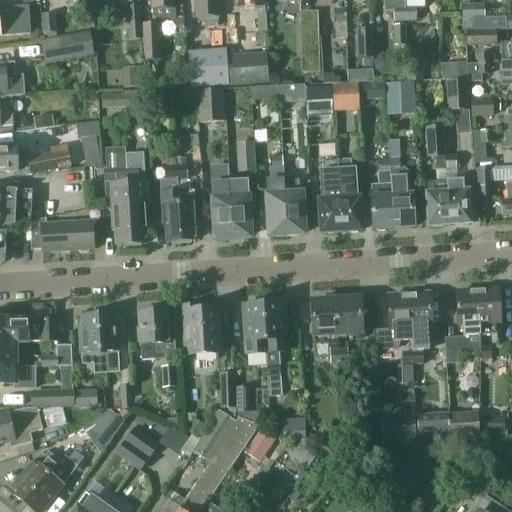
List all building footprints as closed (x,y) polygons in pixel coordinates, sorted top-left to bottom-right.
[(220,16),(220,17),(217,17),(217,0),(196,0),(196,5),(183,5),(185,33),(198,33),(199,23),(205,23),(206,43),(227,42),(226,27),(226,15),(220,16)] [(384,0),(385,12),(394,12),(394,10),(404,10),(404,0),(384,0)] [(0,38),(31,36),(29,7),(0,9),(0,38)] [(461,33),(465,33),(473,33),(473,20),(472,7),(462,8),(462,20),(469,20),(469,23),(461,24),(461,33)] [(473,20),(473,33),(491,32),(490,19),(483,20),(483,7),(472,7),(473,20)] [(139,8),(127,9),(129,24),(141,23),(139,8)] [(404,10),(405,22),(415,22),(415,9),(404,10)] [(405,22),(404,10),(394,10),(394,12),(395,22),(405,22)] [(334,11),(335,24),(335,40),(347,39),(346,24),(345,11),(334,11)] [(300,14),(301,38),(318,37),(316,13),(300,14)] [(54,16),(42,17),(44,35),(56,34),(54,16)] [(159,25),(143,26),(146,61),(161,61),(159,25)] [(404,25),(391,25),(392,46),(405,45),(404,25)] [(371,58),(369,29),(352,30),(354,59),(371,58)] [(491,32),(473,33),(465,33),(466,47),(495,46),(494,32),(491,32)] [(40,43),(44,66),(94,56),(89,33),(40,43)] [(501,64),(511,63),(511,43),(501,44),(501,64)] [(226,56),(226,51),(190,54),(192,88),(229,85),(226,56)] [(229,85),(266,82),(264,53),(226,56),(229,85)] [(422,54),(407,54),(408,83),(423,82),(422,54)] [(399,60),(394,55),(380,55),(375,61),(375,68),(381,73),(395,73),(400,68),(399,60)] [(489,56),(477,56),(477,66),(489,65),(489,56)] [(3,64),(3,65),(0,65),(0,92),(5,92),(4,79),(16,78),(14,63),(3,64)] [(504,81),(504,80),(511,80),(511,63),(501,64),(502,81),(504,81)] [(489,65),(477,66),(478,76),(490,75),(489,65)] [(144,87),(142,66),(123,68),(124,88),(144,87)] [(467,109),(467,99),(465,79),(442,80),(444,110),(467,109)] [(357,84),(331,85),(332,111),(358,110),(357,84)] [(386,86),(387,111),(415,109),(414,84),(386,86)] [(361,101),(385,100),(384,85),(360,87),(361,101)] [(306,87),(307,117),(331,116),(330,86),(306,87)] [(277,87),(250,89),(251,102),(278,100),(277,87)] [(295,88),(296,104),(305,104),(304,87),(295,88)] [(122,92),(123,108),(138,107),(137,91),(122,92)] [(223,91),(198,93),(200,125),(224,124),(223,91)] [(123,108),(122,92),(102,92),(103,109),(123,108)] [(490,101),(471,102),(471,117),(491,117),(490,101)] [(0,127),(12,127),(10,104),(0,104),(0,127)] [(35,131),(48,129),(54,127),(52,116),(33,119),(35,131)] [(511,117),(503,117),(504,134),(511,133),(511,117)] [(98,123),(77,126),(78,138),(99,136),(98,123)] [(442,128),(425,130),(427,160),(444,158),(442,128)] [(493,144),(492,133),(480,133),(481,144),(493,144)] [(254,170),(252,143),(234,144),(235,171),(254,170)] [(27,152),(16,152),(16,148),(0,148),(0,174),(31,173),(31,174),(70,166),(67,147),(50,150),(51,155),(28,159),(27,152)] [(284,182),(283,170),(282,158),(278,158),(278,151),(271,151),(272,157),(269,157),(270,180),(268,180),(269,198),(268,199),(270,237),(287,236),(284,182)] [(338,164),(342,232),(349,232),(350,234),(357,234),(359,231),(362,231),(360,200),(358,200),(356,200),(354,177),(352,177),(351,160),(338,161),(338,164)] [(323,178),(323,191),(324,203),(322,203),(320,204),(322,233),(324,233),(326,235),(333,235),(335,233),(342,232),(338,164),(338,161),(323,162),(324,178),(323,178)] [(408,198),(407,186),(406,176),(401,174),(400,161),(390,162),(394,229),(401,229),(402,232),(409,231),(411,228),(414,228),(412,197),(408,198)] [(387,230),(394,229),(390,162),(379,163),(380,174),(378,174),(379,186),(371,186),(374,230),(377,230),(378,233),(385,233),(387,230)] [(186,167),(176,168),(177,182),(187,181),(186,167)] [(177,180),(176,168),(166,169),(167,181),(177,180)] [(488,170),(475,171),(475,179),(477,179),(478,189),(490,189),(489,180),(489,179),(488,170)] [(131,249),(126,171),(117,172),(117,186),(112,186),(112,198),(113,208),(112,209),(113,227),(116,226),(117,247),(122,247),(123,249),(131,249)] [(136,171),(126,171),(131,249),(139,248),(141,245),(142,245),(145,245),(144,225),(147,224),(146,207),(144,206),(143,184),(137,185),(136,171)] [(173,246),(181,246),(178,194),(177,182),(177,180),(167,181),(160,181),(160,190),(163,223),(166,224),(167,244),(171,243),(172,245),(173,246)] [(284,182),(287,236),(304,235),(301,196),(300,196),(299,181),(284,182)] [(457,228),(467,228),(467,225),(470,225),(468,194),(464,194),(463,182),(447,183),(449,226),(457,226),(457,228)] [(443,226),(449,226),(447,183),(431,184),(432,196),(428,197),(430,227),(432,227),(432,230),(443,229),(443,226)] [(233,239),(230,186),(230,185),(214,186),(215,202),(214,202),(217,240),(233,239)] [(245,185),(230,186),(233,239),(250,238),(248,200),(247,200),(245,185)] [(490,199),(490,189),(478,189),(478,199),(490,199)] [(0,227),(3,228),(30,223),(31,191),(4,191),(4,190),(0,190),(0,227)] [(178,194),(181,246),(190,245),(191,242),(195,242),(194,222),(197,221),(196,204),(195,204),(194,193),(178,194)] [(511,202),(507,203),(503,203),(504,216),(511,216),(511,202)] [(94,249),(92,223),(46,226),(46,219),(31,223),(31,251),(42,250),(42,252),(58,251),(58,253),(59,253),(59,252),(69,252),(70,252),(70,251),(77,250),(81,254),(88,253),(91,249),(94,249)] [(498,292),(477,293),(480,337),(497,336),(496,324),(500,324),(498,292)] [(480,337),(477,293),(457,294),(459,326),(463,326),(463,338),(480,337)] [(429,296),(408,297),(411,342),(412,342),(412,352),(428,351),(428,341),(427,328),(431,327),(429,296)] [(411,342),(408,297),(388,298),(389,330),(393,330),(394,343),(411,342)] [(360,300),(335,302),(337,335),(361,334),(360,300)] [(313,337),(337,335),(335,302),(312,303),(311,305),(313,337)] [(283,353),(282,341),(282,334),(286,334),(284,305),(264,306),(267,355),(268,367),(270,399),(282,398),(281,378),(279,353),(283,353)] [(244,307),(247,336),(247,356),(267,355),(264,306),(244,307)] [(156,357),(169,356),(176,356),(175,341),(168,342),(166,313),(154,313),(152,308),(144,309),(142,314),(141,314),(142,332),(139,332),(140,346),(143,346),(143,347),(155,346),(156,357)] [(197,312),(196,308),(184,309),(187,357),(222,355),(219,311),(197,312)] [(84,366),(95,366),(96,376),(102,375),(98,312),(88,313),(85,318),(83,319),(83,327),(80,327),(81,354),(83,354),(84,366)] [(98,312),(102,375),(120,374),(119,352),(121,351),(119,325),(115,325),(114,317),(110,317),(108,312),(98,312)] [(0,321),(0,344),(15,344),(57,343),(56,322),(41,322),(41,323),(15,323),(15,322),(0,321)] [(15,344),(0,344),(0,367),(16,368),(15,344)] [(57,359),(42,359),(42,369),(56,369),(58,367),(72,366),(72,347),(57,347),(57,359)] [(481,349),(481,355),(482,361),(492,361),(491,348),(481,349)] [(348,350),(339,351),(340,364),(349,364),(348,350)] [(340,364),(339,351),(330,352),(331,365),(340,364)] [(423,353),(413,354),(413,366),(424,365),(423,353)] [(403,367),(403,371),(414,371),(413,366),(413,354),(403,355),(404,367),(403,367)] [(16,368),(0,367),(0,385),(14,386),(14,390),(36,390),(36,368),(28,368),(16,368)] [(174,368),(170,368),(162,369),(164,389),(176,389),(174,368)] [(234,375),(221,376),(222,409),(235,409),(234,375)] [(132,388),(122,388),(123,410),(133,409),(132,388)] [(250,389),(235,389),(236,414),(251,414),(250,389)] [(31,410),(36,409),(37,409),(42,409),(63,409),(74,408),(73,391),(30,393),(31,410)] [(75,393),(76,410),(97,408),(96,392),(75,393)] [(42,432),(40,421),(37,409),(36,409),(0,417),(0,446),(14,443),(15,446),(15,448),(32,444),(30,434),(42,432)] [(202,511),(209,503),(260,427),(242,420),(239,423),(222,412),(195,452),(213,463),(182,509),(166,498),(156,511),(202,511)] [(94,444),(119,419),(113,413),(84,431),(94,444)] [(449,416),(451,441),(479,439),(477,414),(449,416)] [(414,416),(380,419),(381,441),(416,438),(414,416)] [(448,417),(417,419),(418,442),(450,439),(448,417)] [(119,419),(94,444),(103,457),(126,424),(120,418),(119,419)] [(483,435),(506,435),(506,418),(483,418),(483,435)] [(304,419),(286,420),(282,432),(282,437),(306,449),(304,419)] [(194,420),(187,432),(197,439),(204,426),(194,420)] [(261,463),(278,439),(263,428),(246,453),(261,463)] [(134,430),(125,443),(147,459),(156,447),(134,430)] [(417,443),(418,456),(435,455),(434,442),(417,443)] [(125,443),(116,456),(139,472),(147,459),(125,443)] [(57,468),(61,463),(49,453),(45,458),(42,455),(34,464),(10,492),(26,506),(35,495),(34,495),(57,468)] [(316,459),(307,453),(302,461),(310,467),(316,459)] [(41,511),(62,487),(69,478),(77,469),(68,461),(65,458),(61,463),(57,468),(34,495),(35,495),(26,506),(33,511),(41,511)] [(420,503),(432,511),(434,511),(443,499),(430,489),(420,503)] [(73,511),(102,511),(105,508),(86,494),(73,511)] [(507,511),(484,496),(473,511),(474,511),(507,511)] [(222,511),(209,503),(202,511),(222,511)]
